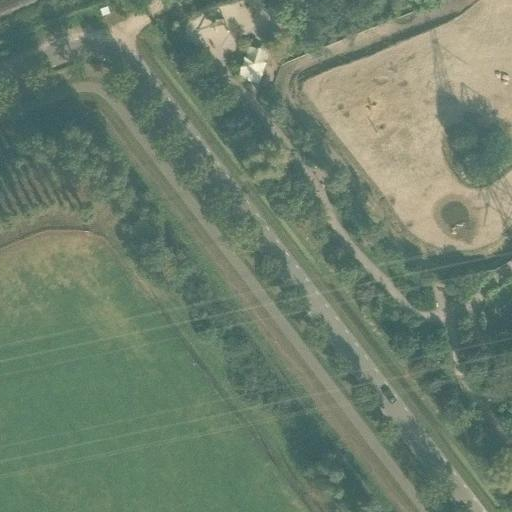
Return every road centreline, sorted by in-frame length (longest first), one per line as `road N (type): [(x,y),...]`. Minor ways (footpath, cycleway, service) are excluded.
road 1 (unclassified): [(0,82),(89,49),(134,74),(413,437)]
road 2 (track): [(511,452),(459,386),(445,316)]
